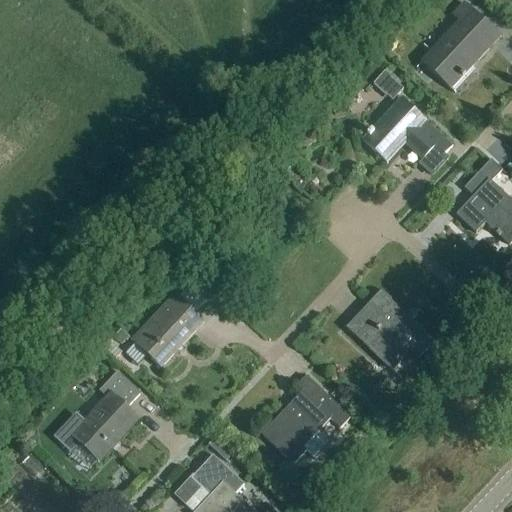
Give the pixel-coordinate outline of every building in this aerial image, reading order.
[(459,24),(420,65),(450,92),(461,80),(462,82),(465,79),(464,77),(471,69),(473,71),(501,41),(464,6),(452,18),(459,24)] [(403,92),(384,75),(373,87),(387,100),(389,97),(394,101),(403,92)] [(368,138),(362,144),(386,166),(405,146),(423,163),(427,158),(436,166),(452,148),(426,124),(402,101),(372,133),(371,132),(367,137),(368,138)] [(473,200),(456,218),(475,236),(476,236),(476,235),(485,226),(496,236),(495,237),(498,240),(499,239),(509,248),(511,244),(511,204),(489,183),(500,172),(490,163),(464,191),(473,200)] [(347,331),(390,372),(410,351),(420,360),(434,345),(380,295),(347,331)] [(135,345),(124,357),(136,368),(147,357),(161,370),(204,325),(195,316),(178,300),(176,298),(153,323),(133,343),(135,345)] [(120,334),(114,341),(121,347),(127,340),(120,334)] [(86,424),(84,425),(76,417),(56,438),(71,452),(79,443),(99,462),(138,421),(127,411),(142,396),(118,373),(100,393),(108,401),(86,424)] [(262,437),(293,467),(294,467),(306,454),(312,460),(327,444),(317,435),(329,422),(340,432),(350,420),(306,379),(297,388),(303,393),(262,437)] [(209,448),(223,461),(229,454),(215,441),(209,448)] [(210,499),(197,511),(251,511),(235,497),(244,487),(213,458),(192,479),(174,497),(185,508),(201,490),(210,499)] [(297,503),(297,497),(293,493),(287,496),(287,501),(291,505),(297,503)]
